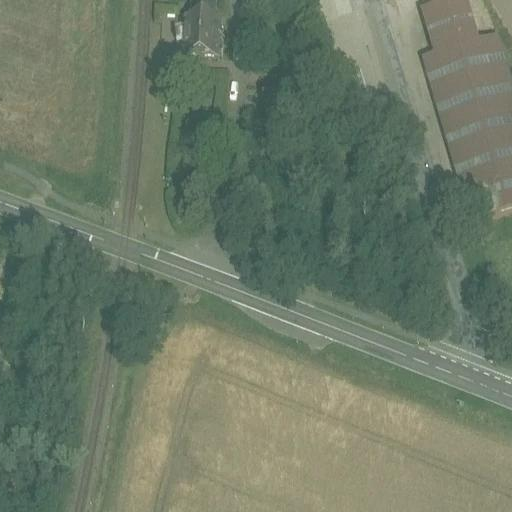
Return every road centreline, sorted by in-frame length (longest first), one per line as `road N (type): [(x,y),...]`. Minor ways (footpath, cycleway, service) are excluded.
road 1 (secondary): [(0,207),(455,375)]
road 2 (unclassified): [(459,358),(462,324),(366,0)]
road 3 (track): [(50,226),(15,511)]
